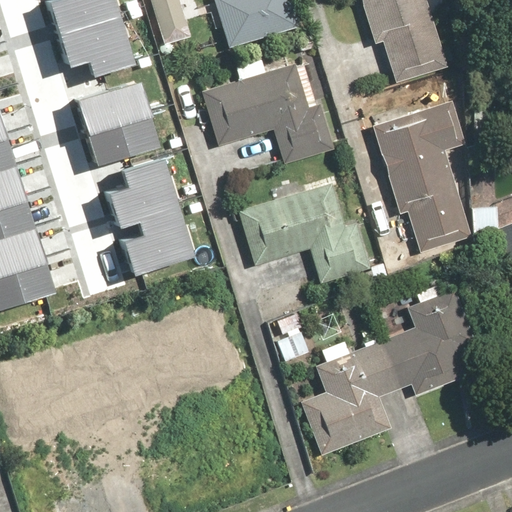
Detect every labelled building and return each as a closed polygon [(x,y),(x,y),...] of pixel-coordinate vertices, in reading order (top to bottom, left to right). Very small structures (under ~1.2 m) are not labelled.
[(49,0),(59,33),(120,16),(115,0),(49,0)] [(153,0),(168,45),(194,36),(190,24),(208,18),(202,0),(153,0)] [(217,0),(232,47),(300,26),(291,0),(217,0)] [(400,85),(463,64),(446,11),(455,8),(452,0),(363,0),(378,45),(386,43),(400,85)] [(59,33),(69,67),(90,61),(94,77),(134,65),(120,16),(59,33)] [(277,130),(286,160),(288,167),(337,152),(308,59),(289,65),(288,65),(284,51),(238,65),(242,79),(207,90),(224,146),(200,153),(210,183),(247,172),(237,142),(277,130)] [(77,99),(96,164),(160,146),(140,81),(77,99)] [(470,138),(459,100),(412,114),(408,103),(377,112),(380,124),(375,125),(401,213),(410,210),(423,251),(474,235),(447,145),(470,138)] [(0,308),(52,293),(0,119),(0,308)] [(130,186),(110,191),(120,225),(140,220),(180,208),(166,158),(126,170),(130,186)] [(359,214),(346,218),(333,180),(240,210),(259,268),(311,252),(321,286),(376,268),(359,214)] [(145,236),(125,242),(134,275),(195,257),(180,208),(140,220),(145,236)] [(511,222),(496,229),(511,269),(511,222)] [(410,308),(417,328),(353,353),(347,339),(325,348),(330,362),(319,366),(329,391),(303,401),(325,458),(397,430),(383,395),(414,383),(420,398),(490,371),(458,290),(444,295),(440,286),(418,295),(421,304),(410,308)] [(309,326),(278,340),(289,364),(320,349),(309,326)] [(136,511),(118,473),(147,460),(150,468),(188,451),(183,442),(238,391),(192,342),(143,387),(39,437),(66,495),(48,504),(51,511),(136,511)]
